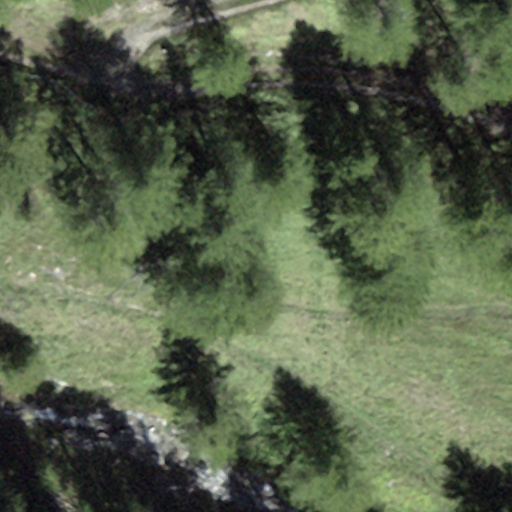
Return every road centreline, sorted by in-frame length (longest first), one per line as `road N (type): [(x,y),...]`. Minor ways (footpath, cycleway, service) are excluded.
road 1 (track): [(0,40),(100,71),(394,84),(511,128)]
road 2 (track): [(100,71),(139,39),(272,0)]
